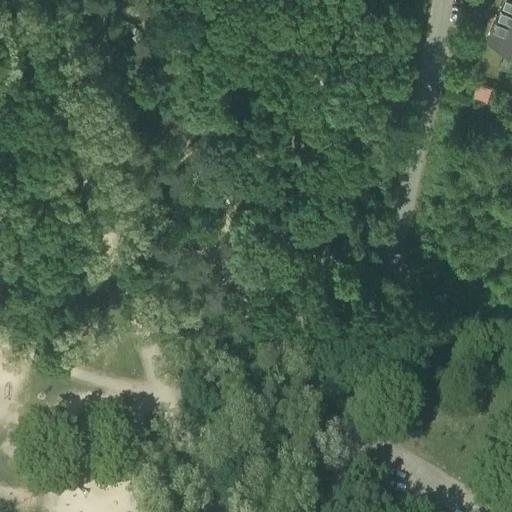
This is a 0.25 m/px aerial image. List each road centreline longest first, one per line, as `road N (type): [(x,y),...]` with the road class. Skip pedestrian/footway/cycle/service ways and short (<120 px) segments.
road 1 (residential): [(448,0),(338,511)]
road 2 (track): [(17,0),(168,398)]
